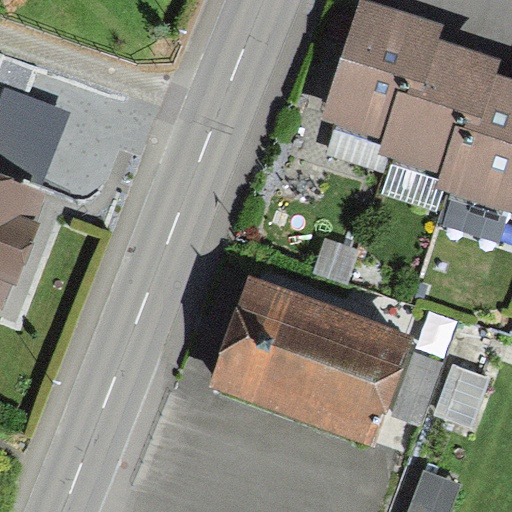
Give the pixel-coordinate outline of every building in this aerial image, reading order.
[(434,52),(438,38),(359,11),(319,127),(384,149),(401,96),(419,101),(434,52)] [(495,87),(500,72),(434,52),(419,101),(401,96),(384,149),(380,162),(442,181),(457,133),(478,140),(495,87)] [(511,92),(495,87),(478,140),(457,133),(442,181),(436,200),(511,222),(511,92)] [(0,122),(0,164),(44,181),(68,121),(10,98),(0,122)] [(0,315),(45,197),(0,180),(0,315)] [(443,364),(253,290),(212,396),(372,458),(387,419),(417,430),(443,364)] [(435,420),(467,433),(487,381),(455,368),(435,420)] [(449,511),(459,487),(426,474),(411,511),(449,511)]
